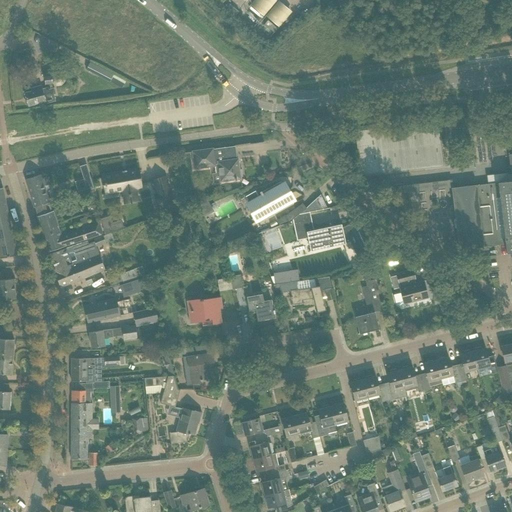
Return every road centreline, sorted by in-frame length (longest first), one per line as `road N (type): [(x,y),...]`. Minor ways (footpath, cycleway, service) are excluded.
road 1 (residential): [(38,477),(47,374),(34,256),(10,169),(142,143)]
road 2 (residential): [(511,321),(504,301),(291,137)]
road 3 (secondary): [(325,97),(511,70)]
road 4 (residential): [(38,477),(213,464)]
road 5 (residential): [(342,365),(511,321)]
road 6 (residential): [(228,391),(245,346),(332,336),(342,365)]
road 7 (secondary): [(196,43),(230,90),(251,102),(285,108),(325,97)]
road 8 (secondary): [(325,97),(257,86),(196,43)]
